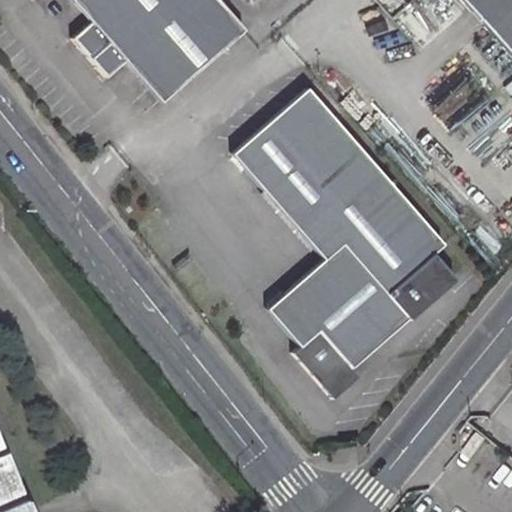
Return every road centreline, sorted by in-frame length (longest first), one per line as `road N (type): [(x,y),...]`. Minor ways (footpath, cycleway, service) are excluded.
road 1 (residential): [(315,511),(0,111)]
road 2 (secondary): [(511,315),(352,511)]
